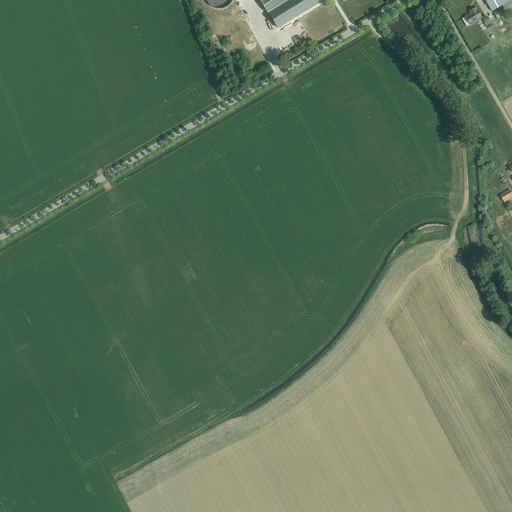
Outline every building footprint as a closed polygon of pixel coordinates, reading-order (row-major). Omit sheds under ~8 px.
[(205,0),(206,1),(208,4),(211,7),(214,8),(218,9),(221,9),(225,8),(228,6),(231,3),(232,0),(205,0)] [(260,0),(268,12),(269,12),(288,0),(260,0)] [(288,0),(268,12),(269,12),(269,13),(278,28),(279,28),(284,25),(324,0),(288,0)] [(485,0),(492,11),(511,0),(485,0)] [(466,17),(470,24),(482,18),(476,7),(471,10),(473,12),(466,17)] [(491,23),(488,17),(485,18),(483,20),(486,26),(491,23)] [(500,196),(504,201),(511,196),(511,192),(510,190),(500,196)]
